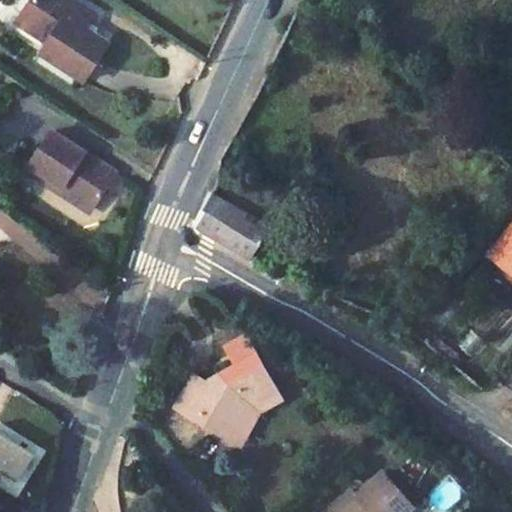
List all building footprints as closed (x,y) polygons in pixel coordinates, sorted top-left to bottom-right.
[(106,47),(84,32),(87,27),(71,17),(75,11),(59,0),(33,0),(17,22),(46,42),(40,51),(36,57),(79,86),(106,47)] [(75,11),(71,17),(87,27),(91,21),(75,11)] [(46,42),(17,22),(11,31),(40,51),(46,42)] [(47,127),(28,159),(93,202),(115,169),(47,127)] [(28,159),(21,170),(89,211),(93,202),(28,159)] [(199,216),(201,226),(249,257),(267,229),(211,194),(199,216)] [(511,220),(490,247),(511,265),(511,220)] [(194,379),(174,409),(215,435),(222,425),(235,434),(251,408),(273,389),(230,343),(210,360),(224,376),(214,384),(217,387),(213,391),(194,379)] [(222,425),(215,435),(229,443),(235,434),(222,425)] [(36,453),(0,430),(0,469),(19,481),(36,453)] [(335,505),(327,511),(398,511),(374,482),(351,502),(341,511),(335,505)] [(346,496),(335,505),(341,511),(351,502),(346,496)]
